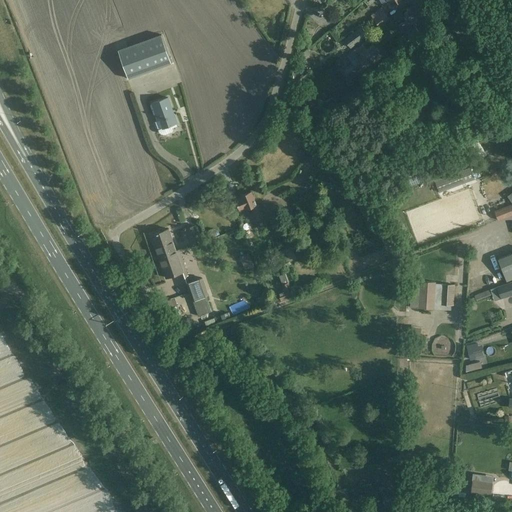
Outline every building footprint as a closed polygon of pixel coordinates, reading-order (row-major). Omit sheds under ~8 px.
[(364,12),(376,2),(373,0),(367,0),(359,7),(364,12)] [(403,3),(396,7),(400,13),(407,9),(403,3)] [(312,7),(314,17),(323,15),(321,5),(312,7)] [(379,26),(381,25),(389,19),(385,12),(374,20),(379,26)] [(351,47),(359,42),(369,34),(363,26),(345,39),(351,47)] [(403,34),(411,44),(422,36),(414,26),(403,34)] [(172,63),(168,54),(162,35),(118,50),(128,79),(172,63)] [(360,72),(360,73),(382,56),(373,44),(363,52),(359,47),(347,55),(353,63),(343,70),(350,79),(360,72)] [(177,123),(174,114),(168,97),(152,103),(156,115),(158,115),(162,128),(159,129),(160,132),(161,133),(163,134),(165,134),(173,131),(171,125),(177,123)] [(415,104),(409,109),(406,105),(401,109),(405,115),(406,114),(413,123),(424,115),(415,104)] [(431,117),(435,122),(440,118),(436,113),(431,117)] [(474,126),(482,124),(479,115),(471,118),(474,126)] [(469,167),(458,172),(463,185),(474,181),(469,167)] [(443,177),(434,180),(439,193),(448,190),(443,177)] [(235,199),(239,208),(240,211),(244,209),(245,210),(251,208),(257,221),(264,218),(258,205),(257,205),(251,191),(239,196),(240,197),(235,199)] [(511,205),(495,212),(498,219),(498,220),(511,214),(511,205)] [(240,216),(232,220),(234,226),(243,223),(240,216)] [(200,242),(198,235),(195,226),(187,229),(192,245),(200,242)] [(159,257),(176,251),(169,229),(151,235),(159,257)] [(214,231),(202,235),(204,240),(216,236),(214,231)] [(283,263),(297,257),(292,246),(279,252),(283,263)] [(179,250),(176,251),(159,257),(166,278),(187,271),(179,250)] [(511,253),(498,259),(507,281),(511,278),(511,253)] [(248,254),(241,256),(247,270),(254,267),(248,254)] [(287,272),(290,280),(295,279),(291,270),(287,272)] [(202,278),(187,283),(193,300),(208,295),(202,278)] [(293,296),(288,281),(281,284),(283,290),(278,292),(281,300),(293,296)] [(419,308),(434,308),(436,282),(420,281),(419,308)] [(501,298),(511,294),(511,282),(497,287),(501,298)] [(454,284),(443,284),(442,305),(453,305),(454,284)] [(260,304),(267,301),(264,295),(257,298),(260,304)] [(477,343),(467,346),(470,360),(481,357),(477,343)] [(472,480),(471,492),(491,494),(492,482),(472,480)]
